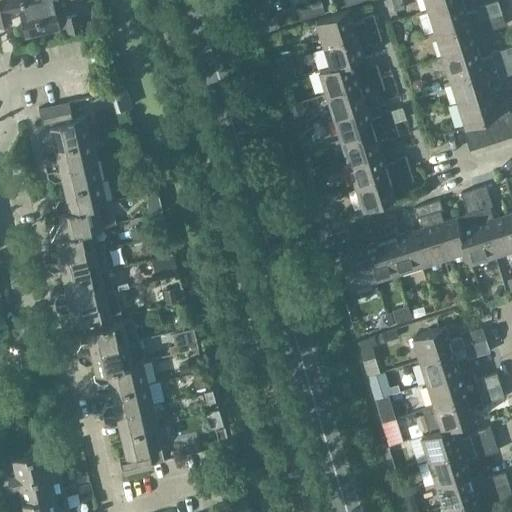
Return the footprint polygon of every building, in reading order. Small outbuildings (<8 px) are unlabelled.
[(58,0),(0,0),(0,24),(12,22),(10,13),(20,11),(25,36),(67,26),(68,32),(80,29),(76,13),(57,18),(53,3),(59,2),(58,0)] [(321,0),(311,3),(314,15),(326,11),(322,0),(321,0)] [(403,0),(394,0),(397,10),(406,7),(403,0)] [(428,0),(431,9),(460,0),(428,0)] [(460,0),(431,9),(438,33),(504,12),(499,0),(497,0),(477,6),(478,9),(467,12),(463,0),(460,0)] [(314,15),(311,3),(299,7),(302,19),(314,15)] [(351,9),(319,19),(326,43),(380,26),(376,14),(365,17),(366,20),(356,23),(351,9)] [(438,33),(446,55),(478,45),(474,32),(484,28),(485,31),(507,24),(504,12),(438,33)] [(277,14),(264,19),(268,30),(281,26),(277,14)] [(95,19),(84,22),(86,31),(97,28),(95,19)] [(383,39),(380,26),(326,43),(333,65),(333,66),(355,59),(355,60),(366,56),(362,42),(372,39),(373,42),(383,39)] [(280,31),(269,35),(272,45),(283,41),(280,31)] [(419,39),(399,46),(406,64),(425,57),(419,39)] [(446,55),(453,78),(511,59),(511,45),(492,52),(493,55),(482,58),(478,45),(446,55)] [(292,57),(277,62),(282,77),(297,72),(292,57)] [(359,72),(355,60),(355,59),(333,66),(333,65),(322,68),(330,92),(383,75),(379,63),(368,66),(369,69),(359,72)] [(511,72),(511,59),(453,78),(460,101),(493,91),(489,77),(499,74),(500,76),(511,72)] [(337,115),(369,105),(379,102),(376,91),(386,88),(383,75),(330,92),(337,115)] [(415,81),(414,85),(418,88),(422,87),(423,82),(419,79),(415,81)] [(511,110),(511,95),(506,97),(507,100),(497,104),(493,91),(460,101),(468,125),(475,122),(487,119),(498,115),(510,112),(511,110)] [(56,133),(59,144),(92,136),(88,118),(72,122),(68,101),(38,107),(41,121),(48,119),(51,134),(56,133)] [(302,101),(291,105),(298,125),(309,121),(302,101)] [(337,115),(344,138),(397,121),(393,109),(383,112),(384,115),(373,118),(369,105),(337,115)] [(498,115),(506,138),(511,136),(511,118),(510,112),(498,115)] [(487,119),(494,142),(506,138),(498,115),(487,119)] [(475,122),(483,146),(494,142),(487,119),(475,122)] [(344,138),(351,161),(384,151),(379,138),(390,134),(390,137),(401,134),(397,121),(344,138)] [(464,126),(471,149),(483,146),(475,122),(468,125),(464,126)] [(46,170),(97,158),(92,136),(59,144),(61,154),(48,157),(44,164),(46,170)] [(351,161),(359,184),(412,167),(408,154),(397,158),(398,161),(388,164),(384,151),(351,161)] [(46,170),(47,175),(53,179),(66,176),(69,186),(101,179),(97,158),(46,170)] [(415,179),(412,167),(359,184),(366,207),(398,197),(394,183),(404,180),(405,183),(415,179)] [(96,203),(96,204),(106,201),(101,179),(69,186),(71,197),(57,200),(54,206),(55,212),(57,212),(63,211),(63,210),(79,206),(96,203)] [(475,187),(496,253),(511,247),(511,225),(508,213),(495,217),(492,207),(494,206),(487,184),(475,187)] [(462,228),(461,228),(468,248),(468,249),(471,260),(496,253),(475,187),(462,191),(469,214),(472,213),(475,223),(462,228)] [(445,256),(468,249),(468,248),(461,228),(462,228),(458,216),(445,220),(442,209),(444,209),(440,198),(428,202),(445,256)] [(425,226),(412,230),(423,263),(445,256),(428,202),(416,206),(419,217),(422,216),(425,226)] [(52,237),(59,235),(91,228),(91,229),(105,226),(103,215),(99,216),(96,204),(96,203),(79,206),(63,210),(63,211),(65,222),(52,225),(48,231),(49,237),(51,236),(52,237)] [(330,208),(324,209),(328,219),(337,216),(336,210),(330,208)] [(400,270),(423,263),(412,230),(399,234),(396,224),(398,223),(395,213),(383,216),(400,270)] [(376,230),(379,241),(366,245),(377,277),(400,270),(383,216),(370,220),(373,231),(376,230)] [(141,227),(130,229),(132,238),(143,236),(141,227)] [(377,277),(366,245),(353,249),(350,239),(352,238),(349,227),(336,231),(349,273),(349,274),(353,285),(377,277)] [(91,229),(91,228),(59,235),(62,245),(48,248),(44,255),(45,260),(99,248),(97,240),(94,240),(91,229)] [(339,278),(349,274),(349,273),(342,252),(337,235),(327,238),(339,278)] [(109,267),(104,247),(99,248),(45,260),(46,265),(53,270),(66,267),(68,277),(101,269),(109,267)] [(172,254),(158,258),(162,276),(177,272),(172,254)] [(53,297),(54,302),(108,290),(107,281),(103,282),(101,269),(68,277),(70,287),(57,290),(53,297)] [(498,289),(495,294),(496,299),(505,296),(503,288),(498,289)] [(54,302),(55,307),(63,311),(75,308),(78,320),(119,311),(114,289),(108,290),(54,302)] [(418,308),(410,310),(413,317),(420,315),(418,308)] [(391,311),(386,313),(390,325),(395,323),(391,311)] [(180,315),(175,320),(176,326),(188,324),(187,314),(180,315)] [(80,341),(76,347),(77,353),(131,340),(134,340),(132,331),(136,330),(133,317),(90,326),(84,328),(87,339),(80,341)] [(487,338),(483,325),(461,332),(462,335),(452,339),(447,324),(415,334),(423,358),(487,338)] [(174,344),(169,345),(170,352),(196,346),(192,327),(171,332),(174,344)] [(360,340),(359,343),(364,360),(376,356),(373,345),(376,344),(373,335),(360,340)] [(487,338),(423,358),(430,381),(462,371),(458,358),(468,354),(469,357),(491,350),(487,338)] [(131,340),(77,353),(78,355),(78,358),(85,362),(92,361),(94,371),(100,370),(136,362),(133,349),(131,340)] [(94,371),(92,371),(94,377),(101,382),(108,380),(110,391),(116,389),(148,382),(143,360),(136,362),(100,370),(94,371)] [(187,362),(178,364),(180,372),(189,370),(187,362)] [(462,371),(430,381),(437,404),(469,394),(502,384),(498,371),(477,378),(473,367),(462,371)] [(380,373),(369,376),(375,398),(386,394),(380,373)] [(202,376),(192,378),(195,388),(204,386),(202,376)] [(105,402),(101,409),(102,414),(153,403),(148,382),(116,389),(110,391),(112,401),(105,402)] [(437,404),(425,408),(433,431),(445,427),(445,428),(456,424),(456,425),(477,418),(472,404),(483,401),(484,403),(506,396),(502,384),(469,394),(437,404)] [(211,389),(203,391),(207,403),(214,401),(211,389)] [(389,396),(376,399),(378,407),(391,403),(389,396)] [(153,403),(102,414),(104,420),(110,424),(117,422),(120,433),(125,432),(158,424),(153,403)] [(53,415),(56,428),(71,424),(68,411),(53,415)] [(395,418),(383,422),(389,445),(403,441),(396,418),(395,418)] [(126,459),(119,460),(123,474),(124,474),(147,468),(153,467),(151,462),(148,450),(157,448),(163,446),(158,424),(125,432),(120,433),(122,443),(126,459)] [(431,458),(496,437),(492,424),(470,431),(470,434),(460,437),(456,425),(456,424),(445,428),(445,427),(433,431),(423,434),(431,458)] [(496,437),(431,458),(438,480),(471,470),(466,457),(477,454),(477,456),(500,449),(496,437)] [(31,438),(8,443),(16,477),(9,478),(15,500),(64,488),(53,445),(34,450),(31,438)] [(510,483),(506,470),(484,477),(483,472),(472,476),(471,470),(438,480),(445,503),(510,483)] [(448,511),(483,511),(481,502),(491,499),(492,502),(511,495),(511,487),(510,483),(445,503),(448,511)] [(88,485),(79,487),(82,499),(91,496),(88,485)] [(69,511),(64,488),(15,500),(17,511),(69,511)]
